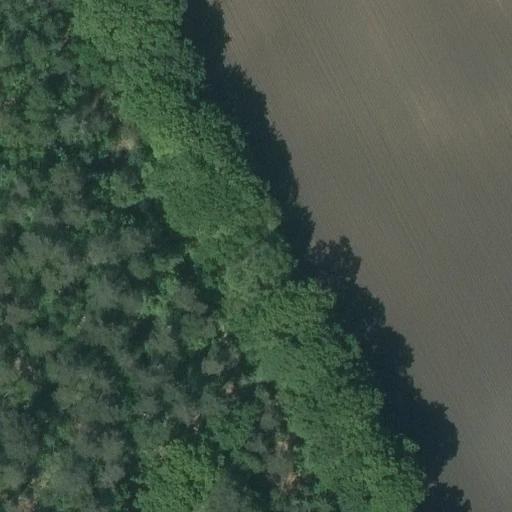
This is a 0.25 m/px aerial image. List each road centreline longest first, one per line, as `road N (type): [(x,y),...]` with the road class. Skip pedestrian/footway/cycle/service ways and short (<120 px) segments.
road 1 (track): [(50,0),(222,337),(230,367),(227,394),(113,511)]
road 2 (unclassified): [(120,0),(380,511)]
road 3 (track): [(137,486),(0,361)]
